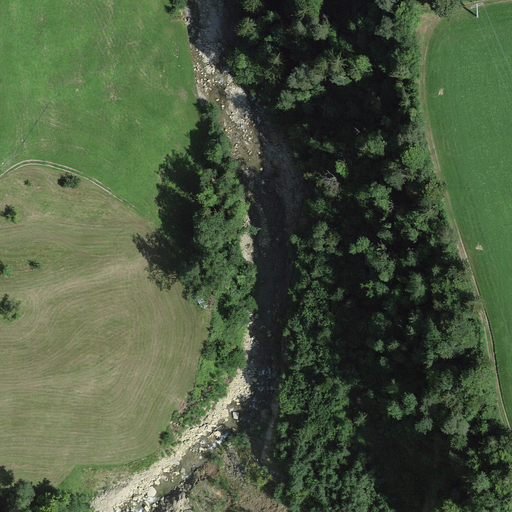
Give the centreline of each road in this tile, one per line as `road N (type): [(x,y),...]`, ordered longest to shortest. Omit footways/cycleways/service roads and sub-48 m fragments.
road 1 (track): [(511,426),(414,77),(421,26),(457,0)]
road 2 (track): [(0,178),(31,160),(115,196),(167,235),(202,323)]
